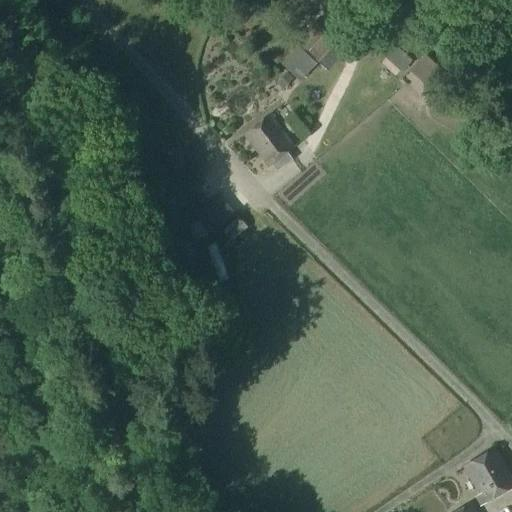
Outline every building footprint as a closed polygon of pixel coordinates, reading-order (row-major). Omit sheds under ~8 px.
[(330,0),(300,0),(298,2),(312,15),(319,8),(327,16),(337,5),(330,0)] [(315,26),(302,38),(312,48),(324,36),(315,26)] [(328,31),(324,36),(312,48),(308,52),(327,72),(348,51),(328,31)] [(299,49),(282,65),(298,79),(314,62),(299,49)] [(287,72),(274,85),(282,92),(294,80),(287,72)] [(269,116),(244,135),(267,166),(271,163),(287,151),(293,146),(269,116)] [(287,151),(271,163),(277,171),(293,158),(287,151)] [(214,225),(232,210),(220,197),(203,212),(214,225)] [(238,217),(224,230),(232,240),(247,228),(238,217)] [(511,485),(492,451),(463,467),(483,504),(511,487),(511,485)]
